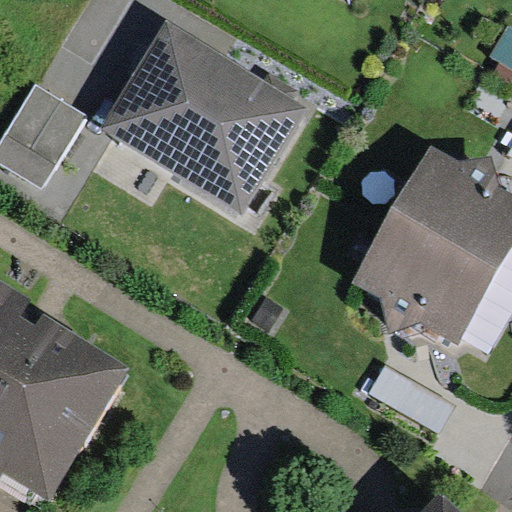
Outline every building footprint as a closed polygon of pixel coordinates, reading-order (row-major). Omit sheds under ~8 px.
[(259,221),(321,118),(197,45),(136,147),(259,221)] [(51,180),(85,123),(52,103),(17,160),(51,180)] [(511,239),(511,226),(426,180),(363,297),(453,346),(511,239)] [(0,332),(0,485),(32,505),(99,392),(0,332)] [(445,409),(376,375),(362,404),(431,438),(445,409)]
